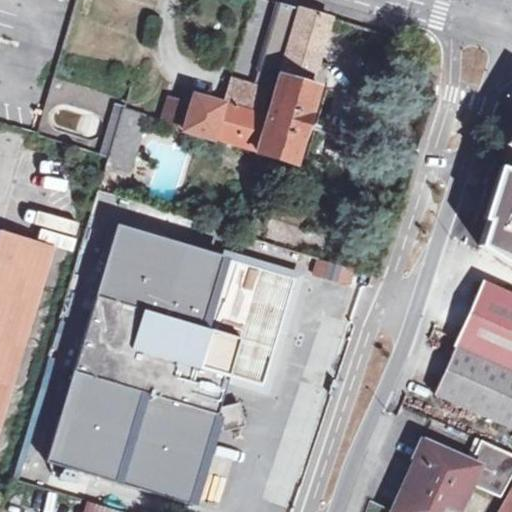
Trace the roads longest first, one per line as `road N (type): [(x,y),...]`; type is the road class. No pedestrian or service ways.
road 1 (unclassified): [(335,511),(408,338),(505,16)]
road 2 (unknown): [(369,338),(332,307),(309,310),(241,472),(241,499),(257,511)]
